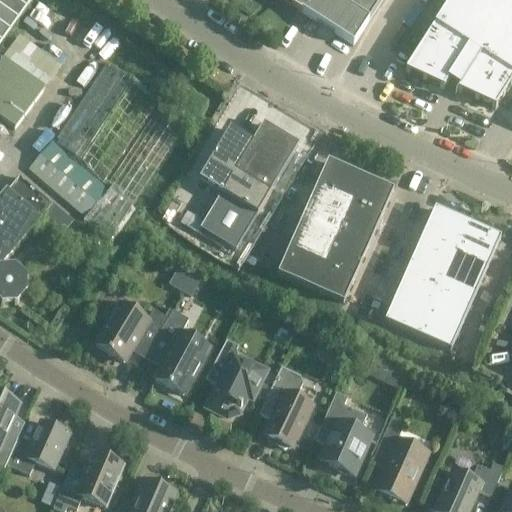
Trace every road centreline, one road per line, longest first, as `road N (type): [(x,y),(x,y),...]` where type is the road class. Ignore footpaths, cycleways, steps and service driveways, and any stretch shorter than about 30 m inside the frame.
road 1 (unclassified): [(166,0),(242,57),(511,192)]
road 2 (residential): [(211,463),(0,333)]
road 3 (residential): [(328,511),(211,463)]
